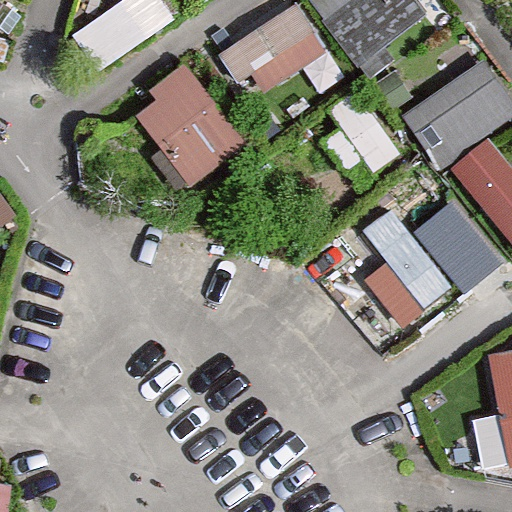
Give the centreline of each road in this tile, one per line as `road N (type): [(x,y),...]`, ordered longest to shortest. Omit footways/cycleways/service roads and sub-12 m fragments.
road 1 (residential): [(11,151),(223,452)]
road 2 (residential): [(236,0),(11,151)]
road 3 (residential): [(223,452),(0,416)]
road 4 (residential): [(427,491),(223,452)]
road 5 (residential): [(388,378),(223,452)]
road 6 (residential): [(11,151),(49,0)]
road 7 (residential): [(388,378),(511,300)]
